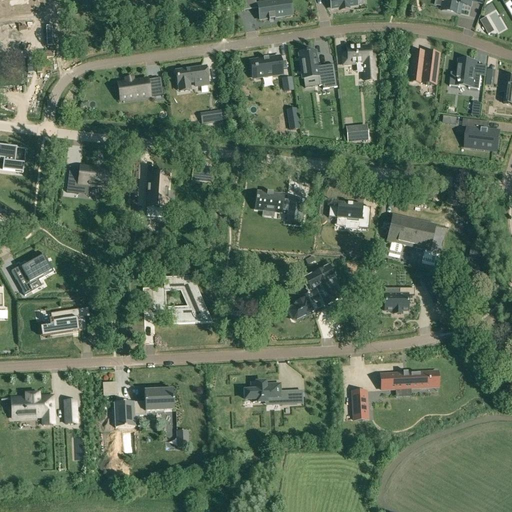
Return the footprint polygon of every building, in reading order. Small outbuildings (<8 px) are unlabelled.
[(123,0),(126,11),(141,7),(150,5),(149,0),(123,0)] [(286,17),(283,1),(283,0),(256,4),(255,0),(242,0),(241,12),(258,9),(260,21),(268,19),(269,21),(269,20),(273,20),(274,20),(274,19),(286,17)] [(330,0),(332,10),(339,9),(339,11),(349,9),(348,7),(356,6),(355,0),(330,0)] [(443,0),(442,10),(456,13),(458,3),(471,6),(472,0),(443,0)] [(344,65),(356,65),(364,64),(364,68),(363,68),(363,70),(364,70),(365,73),(363,73),(363,74),(364,74),(364,82),(374,81),(375,81),(374,74),(376,74),(375,56),(370,56),(369,46),(347,48),(348,55),(343,55),(344,65)] [(317,77),(319,87),(322,86),(323,90),(337,88),(333,65),(332,65),(334,77),(328,78),(326,70),(322,70),(322,68),(318,69),(317,67),(318,67),(318,66),(317,67),(316,62),(317,62),(317,61),(316,61),(315,52),(309,53),(308,52),(305,53),(306,53),(299,54),(303,79),(317,77)] [(417,53),(413,52),(409,83),(413,83),(413,82),(426,84),(425,85),(436,87),(440,55),(429,53),(429,55),(416,54),(417,53)] [(255,71),(256,78),(256,79),(282,75),(281,70),(287,69),(286,61),(280,62),(279,57),(268,59),(268,58),(267,58),(267,59),(264,60),(263,59),(263,60),(253,61),(253,62),(255,69),(254,69),(254,71),(255,71)] [(481,76),(474,75),(475,63),(459,61),(458,74),(451,73),(449,87),(460,88),(460,86),(469,87),(469,89),(479,90),(481,76)] [(190,91),(189,84),(195,83),(195,87),(208,85),(206,68),(176,73),(178,85),(179,85),(180,93),(190,91)] [(511,105),(511,77),(502,76),(500,93),(505,94),(504,105),(511,105),(511,106),(511,105)] [(292,78),(281,80),(283,93),(294,91),(292,78)] [(163,96),(162,89),(149,91),(147,81),(147,79),(134,81),(133,79),(124,80),(125,83),(118,84),(119,93),(120,102),(136,100),(150,98),(163,96)] [(481,105),(474,104),(473,114),(480,115),(481,105)] [(299,130),(296,109),(287,111),(290,132),(299,130)] [(212,114),(201,115),(202,121),(202,124),(213,123),(222,121),(220,113),(212,114)] [(443,116),(442,124),(451,125),(452,118),(443,116)] [(497,132),(488,131),(479,130),(480,122),(463,120),(462,128),(468,128),(474,129),(471,149),(497,152),(498,142),(496,142),(497,132)] [(368,140),(367,133),(354,135),(353,129),(346,130),(347,142),(368,140)] [(0,171),(23,174),(23,172),(26,150),(17,149),(0,146),(0,171)] [(68,180),(66,193),(77,194),(78,185),(88,187),(108,189),(110,171),(95,169),(95,168),(80,167),(80,170),(78,181),(68,180)] [(148,196),(147,220),(157,220),(157,210),(166,211),(167,201),(168,201),(168,200),(167,200),(167,192),(168,192),(168,191),(167,191),(168,178),(149,177),(148,188),(148,189),(148,195),(147,195),(147,196),(148,196)] [(256,206),(255,210),(259,211),(263,211),(274,213),(275,213),(279,213),(281,214),(281,211),(287,212),(286,223),(300,225),(303,200),(302,200),(302,201),(290,200),(290,199),(289,198),(289,201),(283,200),(283,196),(273,194),(273,193),(272,193),(272,195),(267,194),(268,193),(267,193),(267,194),(262,193),(257,193),(257,195),(256,200),(255,202),(256,203),(256,206)] [(329,207),(328,218),(337,219),(345,220),(345,222),(359,224),(358,229),(368,230),(370,208),(362,208),(362,205),(337,203),(337,207),(329,207)] [(7,218),(12,212),(5,207),(1,214),(7,218)] [(386,242),(402,245),(400,254),(412,257),(414,248),(430,252),(436,226),(392,217),(386,242)] [(452,223),(451,231),(465,233),(466,225),(452,223)] [(138,232),(137,246),(147,247),(148,233),(138,232)] [(45,260),(46,259),(43,254),(35,259),(36,260),(26,266),(25,265),(19,269),(21,273),(22,273),(23,275),(22,275),(31,292),(33,291),(30,286),(37,282),(36,280),(51,272),(45,260)] [(308,266),(315,262),(312,257),(305,261),(308,266)] [(329,267),(305,279),(311,291),(315,289),(318,287),(328,305),(326,306),(339,300),(330,281),(335,279),(329,267)] [(435,276),(422,283),(426,290),(439,283),(435,276)] [(190,279),(165,280),(165,290),(182,289),(192,310),(174,311),(175,323),(175,322),(209,321),(190,279)] [(384,296),(384,312),(393,312),(393,314),(393,315),(401,315),(401,314),(401,312),(407,312),(407,296),(414,296),(414,289),(399,289),(399,296),(384,296)] [(163,290),(153,291),(154,312),(164,312),(163,290)] [(296,304),(292,307),(292,308),(290,309),(289,312),(293,321),(296,322),(313,313),(306,299),(296,304)] [(84,319),(83,310),(62,313),(51,314),(51,321),(49,321),(50,327),(40,328),(42,338),(79,333),(78,330),(86,329),(84,319)] [(395,391),(411,390),(430,389),(429,373),(407,374),(407,373),(407,374),(403,374),(403,373),(403,374),(381,375),(382,391),(395,391)] [(253,403),(265,403),(266,403),(266,400),(279,399),(280,406),(291,405),(290,392),(280,393),(279,386),(265,386),(265,383),(263,383),(263,384),(258,384),(252,384),(252,392),(245,392),(245,401),(252,400),(253,403)] [(173,390),(160,391),(156,391),(144,392),(144,403),(133,403),(133,417),(146,416),(146,413),(174,412),(173,390)] [(11,399),(11,400),(11,401),(12,418),(12,419),(16,419),(39,418),(43,418),(43,427),(44,427),(44,426),(53,426),(54,426),(52,397),(39,398),(39,395),(30,395),(25,395),(26,399),(14,399),(11,399)] [(367,403),(352,404),(353,421),(368,421),(367,403)] [(76,412),(65,413),(66,425),(67,425),(67,424),(75,424),(75,425),(76,424),(76,412)] [(176,432),(177,449),(189,448),(188,432),(176,432)]
